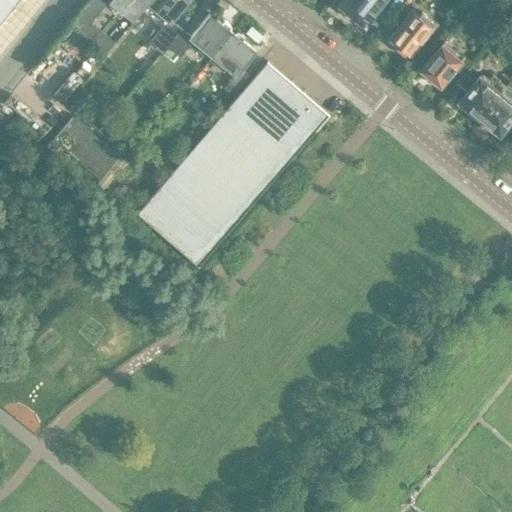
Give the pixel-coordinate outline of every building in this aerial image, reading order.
[(0,0),(0,21),(16,2),(16,0),(0,0)] [(148,0),(142,8),(155,18),(161,12),(170,20),(186,0),(148,0)] [(365,23),(383,0),(342,0),(340,3),(365,23)] [(418,14),(412,9),(389,37),(397,43),(395,48),(404,55),(408,52),(409,54),(435,22),(421,11),(418,14)] [(213,55),(232,31),(230,29),(231,26),(224,20),(221,21),(209,12),(190,36),(181,29),(168,45),(180,55),(187,47),(200,44),(213,55)] [(142,78),(162,53),(160,52),(166,45),(176,32),(166,24),(156,37),(151,44),(150,44),(130,68),(142,78)] [(234,32),(232,31),(213,55),(209,59),(222,70),(226,65),(235,73),(255,49),(243,40),(244,36),(237,31),(234,32)] [(496,53),(508,63),(511,57),(511,35),(510,38),(509,37),(496,53)] [(463,56),(444,40),(420,69),(440,85),(448,75),(456,82),(472,62),(464,55),(463,56)] [(266,60),(136,211),(197,265),(325,117),(301,96),(304,93),(266,60)] [(235,73),(224,87),(232,94),(244,80),(235,73)] [(481,73),(459,100),(467,107),(467,110),(478,119),(506,85),(492,73),(488,78),(481,73)] [(506,85),(478,119),(487,127),(491,126),(499,133),(511,116),(511,82),(510,80),(506,85)] [(162,99),(169,106),(178,97),(173,92),(170,90),(162,99)] [(120,155),(72,114),(53,138),(100,178),(120,155)]
